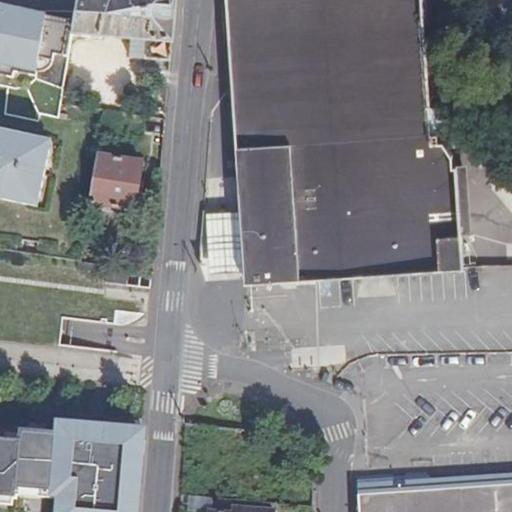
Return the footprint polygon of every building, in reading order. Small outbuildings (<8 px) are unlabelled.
[(177,0),(78,0),(75,25),(73,39),(103,41),(103,39),(132,41),(131,61),(172,65),(177,0)] [(226,0),(229,33),(252,6),(257,0),(226,0)] [(257,0),(252,6),(229,33),(246,282),(310,278),(465,268),(458,164),(454,165),(453,154),(445,147),(434,146),(424,0),(257,0)] [(511,4),(510,0),(493,0),(494,6),(499,6),(511,39),(511,4)] [(75,25),(0,5),(0,76),(16,80),(18,74),(39,79),(43,60),(57,64),(59,58),(70,60),(73,39),(75,25)] [(473,120),(511,109),(511,70),(510,71),(504,67),(492,71),(489,78),(467,82),(470,91),(466,92),(473,120)] [(150,119),(108,113),(104,133),(146,139),(150,119)] [(0,199),(32,207),(35,195),(43,196),(53,154),(45,153),(47,141),(0,129),(0,199)] [(143,163),(101,155),(92,204),(135,211),(143,163)] [(0,511),(134,511),(142,434),(106,431),(106,440),(21,433),(20,441),(0,439),(0,511)] [(368,478),(354,479),(356,511),(511,511),(511,481),(429,488),(428,476),(368,478)] [(211,497),(181,494),(180,509),(209,511),(211,497)]
